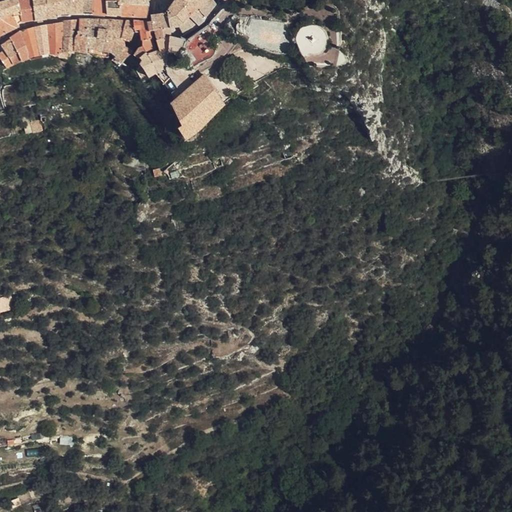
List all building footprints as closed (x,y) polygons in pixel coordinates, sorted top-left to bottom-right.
[(0,34),(3,33),(20,27),(13,7),(16,5),(14,0),(6,0),(0,2),(0,34)] [(37,19),(35,0),(18,0),(24,23),(37,19)] [(44,0),(35,0),(37,19),(38,20),(48,18),(45,2),(44,0)] [(45,2),(48,18),(48,19),(60,15),(56,0),(45,2)] [(77,0),(68,0),(69,3),(70,12),(78,12),(77,0)] [(81,0),(83,11),(94,12),(94,0),(81,0)] [(106,12),(106,0),(94,0),(94,12),(106,12)] [(106,0),(106,12),(116,12),(115,0),(106,0)] [(131,13),(130,0),(121,0),(121,13),(131,13)] [(130,0),(131,13),(149,14),(150,1),(137,1),(136,0),(130,0)] [(192,18),(202,10),(196,0),(179,0),(175,5),(169,11),(173,26),(177,26),(183,27),(187,23),(192,18)] [(196,0),(202,10),(207,19),(219,2),(216,0),(196,0)] [(192,18),(201,28),(208,21),(207,19),(202,10),(192,18)] [(173,26),(169,11),(164,14),(166,27),(173,26)] [(164,14),(155,15),(157,29),(166,27),(164,14)] [(80,19),(79,36),(78,52),(90,54),(91,47),(93,26),(102,26),(102,18),(80,19)] [(98,38),(113,40),(113,36),(109,36),(110,18),(102,18),(102,26),(93,26),(91,47),(97,48),(98,38)] [(109,36),(113,36),(117,36),(118,29),(126,30),(125,37),(133,39),(137,29),(136,20),(110,18),(109,36)] [(197,31),(200,29),(201,28),(192,18),(187,23),(196,32),(197,31)] [(79,36),(80,19),(63,19),(63,21),(64,36),(79,36)] [(146,39),(153,38),(152,19),(149,19),(143,20),(146,39)] [(77,54),(78,52),(79,36),(64,36),(63,21),(59,22),(50,23),(50,48),(49,48),(50,54),(61,56),(64,51),(77,54)] [(50,48),(50,23),(39,26),(41,50),(49,48),(50,48)] [(196,32),(187,23),(183,27),(190,35),(196,32)] [(305,48),(309,50),(313,51),(317,51),(320,50),(324,47),(326,44),(327,41),(328,37),(327,33),(325,30),(323,27),(319,25),(314,24),(309,25),(305,27),(303,31),(301,35),(301,40),(302,44),(305,48)] [(35,27),(28,30),(21,32),(30,53),(41,50),(39,26),(35,27)] [(166,27),(157,29),(158,38),(173,36),(173,26),(166,27)] [(118,29),(117,36),(125,37),(126,30),(118,29)] [(30,53),(21,32),(2,44),(5,49),(3,51),(9,61),(30,53)] [(161,54),(172,51),(173,36),(158,38),(161,50),(161,54)] [(173,36),(172,51),(175,51),(181,53),(187,39),(177,37),(173,36)] [(113,40),(98,38),(97,48),(112,51),(113,51),(115,44),(117,43),(117,40),(113,40)] [(155,52),(155,50),(153,38),(146,39),(145,40),(146,45),(150,53),(155,52)] [(155,52),(150,53),(156,63),(160,73),(163,71),(163,70),(169,66),(171,65),(172,51),(161,54),(161,50),(155,50),(155,52)] [(154,76),(160,73),(156,63),(147,69),(154,76)] [(201,76),(176,99),(173,102),(184,122),(180,125),(188,138),(208,124),(225,101),(205,73),(201,76)] [(41,135),(48,134),(48,133),(46,125),(39,126),(41,135)] [(295,143),(302,140),(300,134),(292,137),(295,143)] [(148,159),(143,158),(134,156),(132,164),(146,168),(148,159)] [(155,159),(154,160),(148,159),(146,168),(157,170),(159,160),(155,159)] [(168,183),(169,175),(163,174),(160,179),(168,183)] [(11,296),(0,298),(0,311),(15,308),(11,296)] [(236,309),(237,321),(246,319),(245,308),(236,309)]
